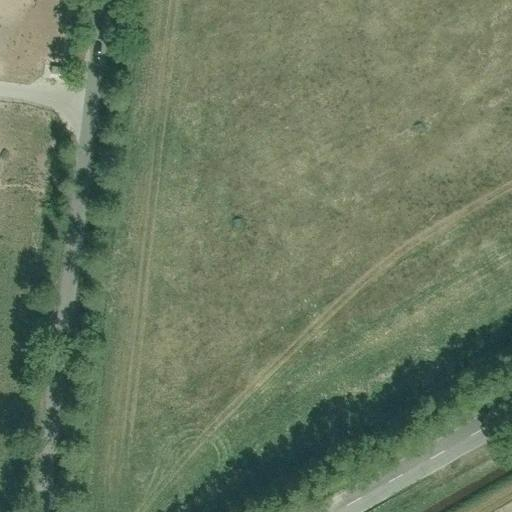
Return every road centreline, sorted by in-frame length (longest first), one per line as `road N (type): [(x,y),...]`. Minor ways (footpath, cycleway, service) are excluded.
road 1 (unclassified): [(40,511),(103,0)]
road 2 (secondary): [(344,511),(511,418)]
